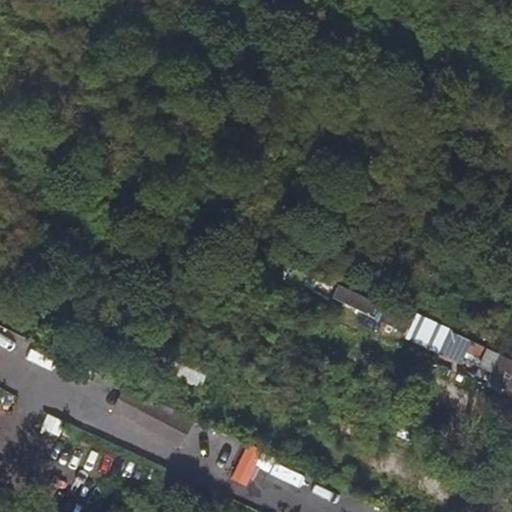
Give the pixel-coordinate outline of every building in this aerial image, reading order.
[(359,318),(393,331),(400,313),(366,300),(359,318)] [(198,388),(209,366),(178,350),(167,372),(198,388)] [(485,385),(511,397),(511,359),(500,354),(485,385)] [(121,385),(108,414),(181,445),(193,416),(121,385)] [(58,434),(63,421),(46,414),(41,428),(58,434)] [(245,485),(260,448),(243,442),(229,479),(245,485)]
